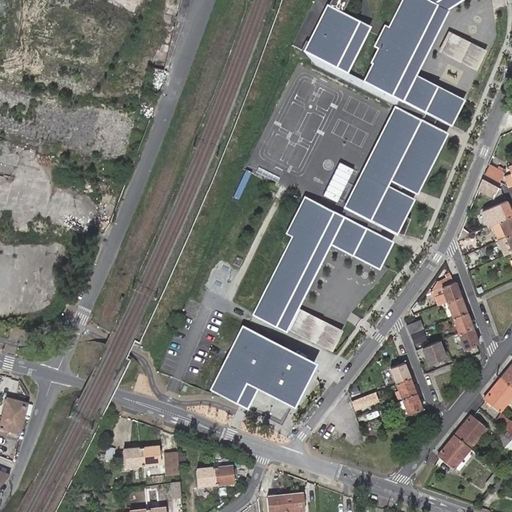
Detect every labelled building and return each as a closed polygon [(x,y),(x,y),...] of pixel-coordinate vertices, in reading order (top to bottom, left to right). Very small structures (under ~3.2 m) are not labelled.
[(416,187),(430,158),(426,157),(430,148),(443,145),(452,134),(441,126),(422,117),(426,108),(445,118),(456,95),(426,80),(424,83),(417,79),(414,85),(407,81),(415,66),(411,64),(438,8),(430,4),(431,0),(433,0),(438,2),(440,0),(397,0),(386,25),(382,24),(373,42),(377,45),(370,59),(372,60),(363,78),(400,96),(397,102),(396,104),(400,106),(351,206),(347,203),(341,214),(306,197),(289,232),(295,235),(256,314),(281,327),(325,237),(330,240),(335,229),(343,233),(338,243),(375,261),(386,237),(366,227),(371,219),(390,229),(404,231),(411,216),(399,211),(401,208),(406,210),(413,196),(390,185),(393,178),(416,187)] [(343,0),(326,0),(307,39),(303,37),(299,46),(319,56),(338,65),(357,24),(360,19),(339,9),(343,0)] [(397,102),(400,96),(363,78),(343,68),(363,27),(357,24),(338,65),(319,56),(316,63),(397,102)] [(483,47),(449,31),(442,46),(475,63),(483,47)] [(341,162),(325,195),(339,201),(355,168),(341,162)] [(506,175),(490,166),(486,175),(501,184),(506,175)] [(511,218),(511,210),(508,201),(504,203),(494,207),(485,211),(484,214),(490,228),(501,223),(511,218)] [(508,239),(511,236),(511,218),(501,223),(502,225),(495,227),(501,241),(508,239)] [(476,237),(462,242),(465,248),(464,249),(467,256),(484,249),(481,242),(479,243),(476,237)] [(481,252),(467,258),(470,266),(485,260),(481,252)] [(464,298),(459,282),(445,287),(443,282),(438,292),(436,293),(438,299),(440,298),(443,306),(449,303),(464,298)] [(449,303),(455,318),(470,313),(464,298),(449,303)] [(340,331),(300,311),(292,328),(332,348),(340,331)] [(470,313),(455,318),(460,334),(475,328),(470,313)] [(426,319),(412,324),(414,331),(429,326),(426,319)] [(311,362),(244,327),(214,383),(241,398),(251,378),(292,399),(311,362)] [(481,344),(475,328),(460,334),(466,349),(481,344)] [(441,341),(425,347),(431,363),(447,357),(441,341)] [(391,367),(397,383),(412,378),(406,362),(391,367)] [(511,368),(502,380),(511,387),(511,368)] [(412,378),(397,383),(403,399),(418,394),(412,378)] [(502,413),(511,400),(511,387),(502,380),(486,399),(502,413)] [(377,391),(353,401),(356,410),(381,400),(377,391)] [(418,394),(403,399),(409,414),(423,409),(418,394)] [(21,435),(22,433),(28,408),(8,403),(3,425),(1,430),(10,432),(21,435)] [(511,421),(504,414),(498,421),(507,429),(511,423),(511,421)] [(457,435),(472,448),(489,428),(473,415),(457,435)] [(365,426),(371,440),(384,435),(377,417),(370,420),(372,423),(365,426)] [(1,430),(3,425),(0,424),(0,433),(9,436),(10,432),(1,430)] [(511,437),(507,434),(504,431),(499,436),(503,439),(499,444),(510,454),(511,454),(511,437)] [(439,456),(455,469),(472,448),(457,435),(439,456)] [(158,448),(142,450),(144,467),(161,465),(158,448)] [(144,467),(142,450),(124,453),(126,470),(144,467)] [(180,462),(179,453),(167,454),(168,474),(181,473),(180,468),(180,462)] [(232,469),(216,470),(217,487),(234,486),(232,469)] [(217,487),(216,470),(198,471),(199,488),(217,487)] [(0,489),(11,477),(0,472),(0,489)] [(489,483),(493,487),(502,476),(498,472),(489,483)] [(504,477),(494,490),(501,495),(511,483),(504,477)] [(181,484),(172,485),(174,497),(182,496),(181,484)] [(304,511),(303,497),(286,498),(287,511),(304,511)] [(287,511),(286,498),(267,500),(268,511),(287,511)]
